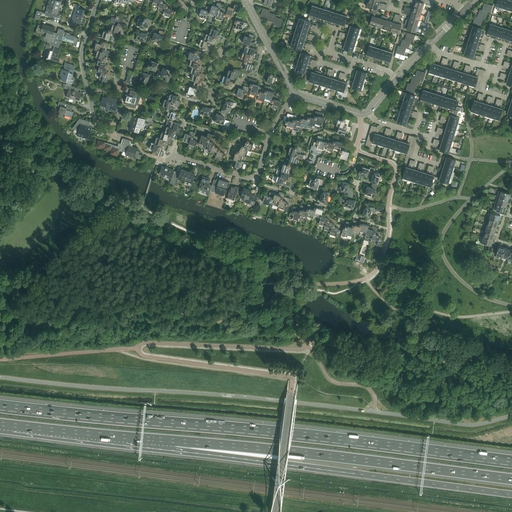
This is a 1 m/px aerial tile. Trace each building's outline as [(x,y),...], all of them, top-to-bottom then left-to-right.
[(59,9),(61,0),(49,0),(49,2),(46,11),(48,11),(47,14),(59,18),(62,10),(59,9)] [(164,11),(166,7),(168,7),(169,6),(170,1),(167,0),(166,0),(166,3),(163,2),(160,2),(159,6),(158,9),(164,11)] [(422,9),(424,3),(422,2),(419,1),(416,0),(414,0),(412,0),(412,2),(413,3),(414,2),(415,3),(414,6),(422,9)] [(507,9),(510,0),(503,0),(502,7),(507,9)] [(377,10),(378,8),(379,8),(379,9),(381,9),(382,6),(368,2),(367,7),(374,9),(377,10)] [(82,24),(86,10),(79,8),(80,5),(74,3),(73,7),(76,8),(72,21),(82,24)] [(221,9),(221,7),(222,4),(219,3),(218,7),(212,5),(211,8),(210,13),(216,15),(218,10),(220,11),(221,9)] [(488,12),(490,13),(492,6),(484,3),(483,7),(483,10),(483,11),(488,12)] [(173,13),(174,11),(176,6),(172,5),(171,8),(168,7),(166,7),(164,11),(163,14),(170,16),(171,12),(173,13)] [(237,11),(238,6),(235,5),(234,8),(228,7),(227,9),(225,16),(232,18),(234,12),(236,13),(237,11)] [(211,8),(208,7),(207,10),(202,9),(202,7),(199,6),(197,11),(200,12),(199,16),(206,18),(207,14),(209,15),(210,13),(211,8)] [(316,17),(319,8),(312,6),(309,14),(307,21),(310,22),(311,16),(312,15),(316,17)] [(421,15),(422,9),(414,6),(413,10),(411,9),(412,9),(410,8),(409,11),(421,15)] [(223,16),(225,16),(227,9),(224,8),(223,12),(220,11),(218,10),(216,15),(215,18),(222,20),(223,16)] [(268,18),(269,12),(270,12),(270,10),(263,8),(261,14),(260,16),(264,17),(265,17),(268,18)] [(329,16),(331,12),(324,9),(320,21),(323,22),(323,20),(323,19),(326,20),(327,16),(329,16)] [(376,26),(378,18),(375,17),(377,10),(374,9),(372,16),(370,24),(370,25),(370,24),(376,26)] [(487,14),(488,12),(483,11),(483,10),(480,10),(478,14),(479,14),(478,17),(475,16),(486,19),(487,14)] [(419,20),(421,15),(409,11),(408,14),(410,14),(411,14),(410,18),(419,20)] [(274,22),(276,17),(277,15),(270,12),(269,12),(268,18),(267,21),(271,22),(271,21),(274,22)] [(331,25),(335,13),(331,12),(329,16),(327,16),(326,20),(330,21),(330,22),(329,22),(329,24),(331,25)] [(341,20),(342,15),(335,13),(331,25),(334,26),(335,24),(334,24),(335,22),(337,23),(338,19),(341,20)] [(123,21),(124,18),(119,16),(117,16),(117,15),(116,15),(115,15),(112,14),(111,16),(112,17),(110,23),(113,24),(117,25),(118,23),(119,20),(123,21)] [(150,24),(152,20),(147,18),(147,19),(145,18),(145,17),(140,15),(139,19),(140,19),(138,25),(141,26),(144,27),(145,28),(147,22),(150,24)] [(247,27),(248,23),(244,22),(239,20),(240,17),(236,15),(235,20),(235,23),(237,23),(235,27),(242,30),(243,26),(247,27)] [(345,24),(347,17),(347,16),(346,17),(342,15),(341,20),(338,19),(337,23),(342,24),(341,26),(348,28),(349,25),(345,24)] [(381,28),(385,16),(382,15),(381,17),(382,17),(382,19),(378,18),(376,26),(381,28)] [(191,33),(190,33),(192,26),(193,26),(193,24),(194,22),(189,20),(186,19),(177,16),(176,19),(175,21),(173,27),(173,29),(171,36),(171,35),(170,37),(170,40),(177,42),(179,43),(187,45),(187,43),(188,43),(188,41),(190,34),(191,33)] [(387,30),(390,21),(386,20),(387,19),(388,17),(385,16),(381,28),(387,30)] [(481,26),(483,19),(486,20),(486,19),(475,16),(474,20),(474,23),(473,23),(481,26)] [(283,19),(276,17),(274,22),(273,25),(277,26),(278,26),(281,27),(280,27),(281,27),(283,19)] [(309,24),(310,22),(307,21),(300,18),(300,19),(298,23),(312,27),(313,25),(311,24),(310,25),(309,24)] [(417,26),(419,20),(410,18),(409,21),(408,21),(408,20),(406,20),(405,22),(417,26)] [(393,32),(396,20),(394,19),(393,21),(393,22),(390,21),(387,30),(393,32)] [(399,34),(401,25),(398,24),(398,23),(399,23),(399,21),(396,20),(393,32),(398,33),(399,34)] [(415,32),(417,26),(405,22),(404,25),(406,26),(407,25),(408,26),(407,29),(415,32)] [(119,33),(120,27),(124,29),(125,25),(120,23),(120,24),(118,23),(117,25),(113,24),(111,30),(109,29),(109,30),(116,32),(119,33)] [(54,46),(57,33),(54,32),(55,28),(43,24),(43,25),(38,24),(36,32),(41,34),(42,31),(47,32),(46,37),(44,37),(43,40),(48,41),(47,43),(50,43),(49,45),(54,46)] [(495,31),(497,26),(490,24),(487,33),(486,36),(489,37),(490,35),(489,35),(490,33),(492,34),(493,30),(495,31)] [(358,34),(360,29),(360,28),(351,26),(349,25),(348,28),(349,28),(350,28),(349,32),(358,34)] [(146,42),(148,34),(143,33),(144,27),(141,26),(139,33),(138,35),(137,34),(136,39),(139,41),(139,40),(146,42)] [(481,32),(482,29),(482,28),(473,26),(472,32),(483,35),(484,32),(482,32),(481,32)] [(498,40),(502,28),(497,26),(495,31),(493,30),(492,34),(497,36),(496,37),(495,39),(498,40)] [(74,41),(73,45),(76,46),(79,39),(76,38),(76,36),(70,35),(71,33),(67,32),(66,33),(64,33),(65,30),(59,28),(54,46),(59,48),(61,40),(66,42),(67,39),(74,41)] [(217,36),(219,31),(211,28),(209,35),(214,36),(213,39),(215,39),(215,40),(220,41),(221,37),(217,36)] [(306,33),(307,31),(297,28),(295,32),(309,37),(310,34),(308,33),(308,34),(306,33)] [(507,34),(508,30),(502,28),(498,40),(501,40),(501,39),(501,38),(501,37),(504,38),(505,34),(507,34)] [(115,35),(116,32),(109,30),(108,32),(104,31),(102,37),(109,40),(111,34),(115,35)] [(162,39),(163,37),(165,32),(161,31),(160,34),(155,33),(155,32),(152,30),(150,35),(153,36),(152,40),(159,42),(158,43),(162,44),(163,39),(162,39)] [(356,40),(358,34),(349,32),(348,35),(347,35),(347,34),(345,34),(344,36),(356,40)] [(482,38),(483,35),(472,32),(470,37),(478,40),(479,37),(481,37),(480,38),(482,38)] [(414,38),(415,35),(407,33),(405,40),(410,42),(413,43),(414,39),(414,38)] [(212,42),(213,39),(214,36),(209,35),(206,34),(204,40),(209,41),(208,44),(210,45),(215,46),(216,43),(212,42)] [(251,44),(251,42),(252,39),(253,39),(254,36),(250,34),(249,37),(245,36),(243,43),(247,44),(246,46),(248,47),(253,48),(254,45),(251,44)] [(354,46),(356,40),(344,36),(343,39),(345,40),(345,39),(347,40),(346,43),(354,46)] [(303,43),(304,40),(294,37),(292,42),(306,46),(307,43),(305,42),(305,43),(303,43)] [(477,43),(478,40),(470,37),(468,43),(480,47),(481,44),(479,43),(479,44),(477,43)] [(207,47),(208,44),(209,41),(204,40),(201,39),(199,46),(200,46),(199,48),(201,48),(202,47),(203,47),(203,49),(205,50),(210,52),(211,48),(207,47)] [(409,49),(410,45),(409,45),(410,42),(405,40),(403,39),(400,46),(409,49)] [(103,49),(104,46),(107,47),(109,44),(104,42),(104,43),(102,42),(101,44),(97,43),(95,49),(98,50),(102,52),(103,49)] [(306,46),(292,42),(291,46),(301,50),(301,49),(302,47),(303,47),(303,48),(305,49),(306,46)] [(139,59),(141,53),(141,51),(142,48),(134,46),(135,46),(133,45),(133,46),(125,43),(124,46),(124,45),(124,47),(122,54),(121,54),(121,56),(119,62),(118,64),(118,66),(123,68),(126,69),(135,72),(136,69),(136,67),(138,61),(139,59)] [(352,51),(354,46),(346,43),(345,46),(343,46),(344,46),(342,45),(341,48),(344,49),(352,52),(353,51),(352,51)] [(479,50),(480,47),(468,43),(466,49),(475,52),(476,48),(477,49),(479,50)] [(59,55),(61,48),(59,48),(54,46),(49,45),(47,44),(45,49),(46,49),(43,57),(47,58),(48,59),(48,58),(59,62),(60,58),(58,57),(58,55),(59,55)] [(375,52),(376,48),(369,46),(370,46),(369,46),(366,54),(367,54),(366,58),(369,58),(369,57),(369,56),(369,55),(371,56),(373,52),(375,52)] [(405,51),(406,48),(408,49),(409,49),(400,46),(398,46),(396,53),(404,56),(405,51)] [(254,54),(256,49),(253,48),(248,47),(246,53),(250,55),(250,57),(252,57),(252,58),(257,59),(258,56),(254,54)] [(377,61),(381,50),(376,48),(375,52),(373,52),(371,56),(376,57),(376,59),(375,58),(374,60),(377,61)] [(103,59),(104,57),(105,54),(109,55),(110,51),(105,50),(103,49),(102,52),(98,50),(96,57),(99,58),(103,59)] [(474,55),(475,52),(466,49),(464,55),(473,58),(473,57),(476,58),(477,55),(475,55),(474,55)] [(201,56),(202,53),(197,51),(192,50),(191,52),(190,52),(189,52),(188,56),(189,56),(188,58),(191,59),(196,61),(197,58),(198,55),(201,56)] [(386,56),(388,52),(381,50),(377,61),(380,62),(381,60),(380,60),(380,59),(383,60),(384,55),(386,56)] [(246,53),(243,52),(241,59),(245,60),(244,62),(247,63),(251,64),(252,64),(253,61),(249,60),(250,57),(250,55),(246,53)] [(390,62),(393,53),(392,53),(388,52),(386,56),(384,55),(383,60),(387,61),(387,62),(386,62),(386,64),(389,65),(390,62)] [(309,59),(310,56),(310,55),(301,53),(299,59),(311,62),(312,59),(310,59),(309,59)] [(105,64),(106,61),(110,62),(111,58),(106,57),(104,57),(103,59),(99,58),(97,64),(100,65),(105,66),(105,64)] [(198,65),(199,62),(202,64),(203,60),(199,58),(198,59),(197,58),(196,61),(191,59),(189,65),(193,66),(197,68),(198,65)] [(156,70),(159,63),(152,61),(152,60),(149,59),(147,64),(148,65),(148,66),(146,73),(149,74),(151,69),(156,70)] [(310,65),(311,62),(299,59),(298,64),(306,67),(307,64),(309,64),(308,65),(310,65)] [(435,73),(437,65),(434,64),(434,63),(435,63),(436,61),(433,60),(432,63),(429,72),(435,73)] [(252,71),(254,65),(252,64),(251,64),(247,63),(245,69),(249,71),(248,73),(250,74),(255,75),(256,72),(252,71)] [(441,75),(444,64),(441,63),(441,65),(441,66),(437,65),(435,73),(441,75)] [(107,71),(107,68),(111,69),(112,66),(107,64),(105,64),(105,66),(100,65),(98,71),(101,72),(106,74),(107,71)] [(305,70),(306,67),(298,64),(296,70),(304,73),(311,75),(312,72),(305,70)] [(446,77),(449,69),(446,68),(446,66),(447,65),(444,64),(441,75),(446,77)] [(199,73),(200,70),(203,71),(205,67),(200,66),(198,65),(197,68),(193,66),(191,73),(194,74),(198,75),(199,73)] [(452,79),(456,67),(453,66),(452,68),(453,68),(452,70),(449,69),(446,77),(452,79)] [(72,79),(72,76),(73,74),(69,72),(71,68),(65,67),(64,69),(62,69),(61,73),(63,73),(61,80),(67,82),(66,85),(71,86),(72,83),(73,80),(72,79)] [(458,81),(460,72),(457,71),(457,70),(458,70),(458,68),(456,67),(452,79),(458,81)] [(171,75),(173,70),(170,69),(169,70),(163,68),(162,72),(159,71),(157,76),(161,77),(161,76),(166,77),(165,81),(169,82),(170,77),(171,75)] [(234,79),(236,74),(240,75),(241,71),(236,69),(236,70),(234,69),(233,71),(229,70),(227,76),(231,78),(234,79)] [(315,83),(319,71),(316,70),(315,72),(316,72),(315,73),(312,72),(311,75),(309,81),(315,83)] [(364,79),(366,73),(358,70),(357,71),(358,71),(356,74),(355,73),(353,72),(353,75),(364,79)] [(423,80),(425,73),(417,70),(416,74),(415,78),(421,79),(421,80),(423,80)] [(463,82),(467,71),(464,70),(464,72),(464,73),(460,72),(458,81),(463,82)] [(106,80),(107,77),(108,75),(112,77),(113,73),(109,71),(108,72),(107,71),(106,74),(101,72),(99,79),(103,80),(103,83),(107,84),(108,81),(106,80)] [(321,84),(323,76),(320,75),(320,74),(321,74),(321,72),(319,71),(315,83),(321,84)] [(469,84),(472,76),(468,75),(469,73),(469,74),(470,72),(467,71),(463,82),(469,84)] [(149,80),(149,78),(150,74),(149,74),(146,73),(143,72),(141,78),(140,78),(139,81),(144,83),(144,82),(146,83),(151,84),(152,81),(149,80)] [(274,84),(277,77),(272,76),(273,74),(271,73),(266,72),(265,75),(269,76),(267,82),(274,84)] [(199,82),(200,80),(201,77),(205,78),(206,74),(201,73),(199,73),(198,75),(194,74),(192,80),(195,81),(199,82)] [(478,78),(479,75),(479,74),(476,73),(475,75),(476,75),(475,77),(472,76),(469,84),(475,86),(476,84),(477,81),(478,78)] [(326,86),(330,75),(327,74),(327,76),(327,77),(323,76),(321,84),(326,86)] [(230,82),(231,78),(227,76),(224,75),(222,82),(221,81),(220,84),(225,86),(227,87),(227,86),(232,88),(233,84),(230,83),(230,82)] [(332,88),(335,80),(331,78),(332,77),(333,75),(330,75),(326,86),(332,88)] [(362,85),(364,80),(364,79),(353,75),(352,78),(354,79),(354,78),(355,79),(354,82),(362,85)] [(338,90),(342,78),(339,77),(338,79),(339,79),(338,81),(335,80),(332,88),(338,90)] [(418,87),(421,80),(421,79),(415,78),(413,77),(411,81),(412,81),(411,84),(418,87)] [(349,87),(350,84),(346,83),(343,82),(343,81),(344,81),(344,79),(342,78),(338,90),(344,92),(343,92),(344,92),(346,86),(349,87)] [(257,93),(259,87),(259,86),(254,84),(255,80),(251,79),(250,84),(250,86),(252,87),(250,94),(256,96),(257,94),(257,93)] [(201,90),(202,84),(206,85),(207,82),(202,80),(202,81),(200,80),(199,82),(195,81),(193,87),(197,89),(201,90)] [(361,90),(362,85),(354,82),(353,85),(352,85),(350,84),(349,87),(352,88),(361,91),(361,90)] [(414,93),(416,86),(418,87),(411,84),(408,83),(407,87),(406,90),(414,93)] [(78,101),(81,93),(77,91),(78,88),(71,86),(66,85),(65,88),(70,90),(68,97),(78,101)] [(196,94),(197,89),(193,87),(190,86),(188,93),(187,92),(186,95),(191,97),(192,97),(193,97),(198,99),(199,95),(196,94)] [(246,94),(247,92),(249,87),(245,86),(244,90),(239,88),(236,96),(243,98),(244,94),(246,94)] [(273,95),(274,92),(269,90),(270,87),(266,86),(265,90),(265,91),(264,92),(264,93),(267,93),(265,98),(264,101),(270,102),(271,100),(273,95)] [(265,98),(267,93),(264,93),(264,92),(261,92),(262,88),(259,87),(257,93),(257,94),(259,95),(258,99),(264,101),(265,98)] [(125,95),(123,103),(126,104),(126,105),(133,107),(136,108),(137,105),(138,105),(142,93),(137,92),(132,90),(130,96),(125,95)] [(428,97),(430,92),(423,90),(420,99),(420,102),(422,103),(423,101),(422,101),(423,100),(425,100),(427,96),(428,97)] [(431,106),(435,94),(430,92),(428,97),(427,96),(425,100),(430,102),(429,103),(428,105),(431,106)] [(414,99),(415,96),(415,95),(406,93),(404,99),(416,102),(417,100),(415,99),(414,99)] [(176,102),(178,96),(170,94),(168,100),(173,102),(172,104),(174,105),(179,107),(180,103),(176,102)] [(440,100),(441,96),(435,94),(431,106),(434,107),(435,105),(434,104),(434,103),(437,104),(438,100),(440,100)] [(278,109),(281,101),(275,99),(277,96),(273,95),(271,100),(270,102),(271,102),(273,103),(272,107),(278,109)] [(443,109),(446,98),(441,96),(440,100),(438,100),(437,104),(441,105),(441,107),(440,106),(440,108),(443,109)] [(125,110),(117,108),(120,101),(111,98),(111,100),(103,97),(101,105),(106,107),(106,109),(116,112),(117,112),(117,115),(123,117),(125,110)] [(452,104),(453,100),(446,98),(443,109),(445,110),(446,108),(445,108),(446,107),(448,108),(450,103),(452,104)] [(476,112),(480,99),(477,98),(476,100),(477,100),(477,101),(474,101),(474,100),(471,111),(476,112)] [(171,107),(172,104),(173,102),(168,100),(165,99),(163,106),(167,107),(166,110),(169,110),(173,112),(175,108),(171,107)] [(415,105),(416,102),(404,99),(403,104),(411,107),(412,104),(413,104),(413,105),(415,105)] [(230,112),(232,106),(233,106),(234,103),(229,101),(228,102),(226,101),(227,101),(222,100),(221,103),(224,104),(222,110),(223,110),(227,111),(230,112)] [(455,110),(458,101),(453,100),(452,104),(450,103),(448,108),(453,109),(451,115),(453,116),(455,110)] [(71,111),(72,105),(59,101),(58,106),(61,107),(59,112),(60,112),(59,116),(64,118),(65,116),(65,115),(72,117),(74,112),(71,111)] [(485,115),(489,102),(486,101),(486,103),(486,104),(484,103),(480,114),(485,115)] [(214,113),(215,108),(212,107),(212,108),(207,107),(208,103),(204,102),(202,107),(203,107),(202,109),(201,109),(200,114),(203,115),(203,114),(210,116),(211,112),(214,113)] [(410,110),(411,107),(403,104),(401,110),(413,114),(413,111),(412,110),(411,111),(410,110)] [(494,118),(498,105),(495,104),(495,106),(495,107),(493,106),(490,117),(494,118)] [(499,120),(501,112),(502,109),(499,108),(500,107),(501,107),(501,105),(498,105),(494,118),(499,119),(499,120)] [(511,107),(510,107),(508,112),(507,111),(502,109),(501,112),(508,114),(511,115),(511,107)] [(174,118),(175,116),(176,112),(173,112),(169,110),(167,117),(171,118),(170,120),(172,121),(177,123),(178,119),(174,118)] [(225,120),(224,119),(225,118),(227,111),(223,110),(222,115),(216,114),(214,121),(220,123),(220,124),(224,125),(225,120)] [(408,119),(409,115),(410,116),(412,117),(413,114),(401,110),(399,116),(408,119)] [(322,125),(324,118),(319,116),(320,112),(316,111),(315,116),(314,118),(317,119),(315,123),(322,125)] [(255,129),(257,124),(259,119),(256,118),(254,117),(254,118),(248,116),(248,115),(246,115),(240,113),(238,112),(238,113),(235,112),(233,119),(232,121),(230,129),(233,130),(234,130),(241,132),(243,133),(249,135),(251,135),(253,136),(255,129)] [(315,116),(312,115),(313,114),(309,112),(307,117),(308,117),(307,119),(309,120),(308,124),(314,126),(315,123),(317,119),(314,118),(315,116)] [(307,119),(304,118),(305,115),(302,114),(300,118),(300,119),(300,121),(302,121),(301,126),(307,128),(308,124),(309,120),(307,119)] [(300,118),(299,117),(298,119),(297,118),(298,116),(294,115),(293,120),(292,122),(295,123),(293,127),(294,127),(293,130),(298,131),(299,129),(300,130),(301,126),(302,121),(300,121),(300,119),(300,118)] [(457,124),(459,118),(453,116),(451,115),(450,115),(450,116),(449,119),(448,118),(446,117),(445,120),(457,124)] [(150,126),(152,118),(147,117),(146,120),(133,116),(131,123),(133,124),(131,130),(138,132),(141,124),(143,125),(143,124),(150,126)] [(292,122),(290,121),(291,117),(287,116),(285,121),(286,121),(285,123),(287,124),(286,128),(293,130),(294,127),(293,127),(295,123),(292,122)] [(406,122),(408,119),(399,116),(397,122),(406,125),(406,124),(409,125),(410,122),(408,122),(406,122)] [(344,125),(345,122),(349,123),(350,120),(345,118),(345,119),(343,118),(342,120),(338,119),(336,125),(339,126),(344,128),(344,125)] [(80,119),(73,127),(79,129),(77,136),(91,140),(93,133),(90,132),(91,127),(89,126),(90,122),(80,119)] [(455,130),(457,124),(445,120),(445,123),(446,124),(447,123),(448,124),(447,127),(455,130)] [(180,123),(177,123),(172,121),(170,127),(175,129),(174,131),(176,132),(180,134),(182,130),(178,129),(180,123)] [(345,135),(347,130),(350,131),(351,127),(346,125),(346,126),(344,125),(344,128),(339,126),(337,133),(345,135)] [(173,134),(174,131),(175,129),(170,127),(167,126),(165,133),(169,134),(169,137),(171,137),(170,137),(175,139),(176,135),(173,134)] [(454,135),(455,130),(447,127),(446,130),(445,130),(445,129),(443,129),(442,132),(454,135)] [(378,144),(381,135),(377,134),(378,133),(379,131),(376,130),(375,133),(374,136),(373,138),(372,141),(372,142),(378,144)] [(193,139),(194,137),(195,133),(192,131),(191,135),(185,133),(183,141),(189,143),(191,139),(193,139)] [(169,134),(165,133),(162,132),(160,138),(164,139),(164,142),(165,142),(165,143),(170,144),(171,141),(168,139),(169,137),(169,134)] [(452,141),(454,135),(442,132),(441,135),(443,135),(444,135),(443,138),(452,141)] [(207,140),(209,141),(210,139),(212,134),(208,133),(207,137),(202,135),(201,138),(199,145),(200,145),(200,146),(205,148),(207,140)] [(384,146),(387,134),(385,133),(384,135),(384,136),(381,135),(378,144),(384,146)] [(389,147),(392,139),(389,138),(389,137),(390,137),(390,135),(387,134),(384,146),(389,147)] [(326,142),(321,140),(322,137),(318,136),(317,140),(317,141),(316,143),(318,143),(317,148),(324,150),(324,148),(326,142)] [(342,145),(342,143),(337,141),(338,137),(334,136),(333,141),(333,143),(335,144),(334,148),(340,150),(341,145),(342,145)] [(164,139),(160,138),(157,137),(155,143),(159,145),(158,147),(160,148),(161,148),(165,150),(166,146),(163,145),(164,142),(164,139)] [(199,145),(201,138),(197,137),(196,140),(193,139),(191,139),(189,143),(188,146),(195,148),(196,144),(199,145)] [(333,143),(330,142),(331,139),(327,137),(326,142),(324,148),(326,148),(326,149),(333,151),(334,148),(335,144),(333,143)] [(395,149),(399,138),(396,137),(395,139),(396,139),(395,140),(392,139),(389,147),(395,149)] [(212,145),(215,146),(215,144),(216,144),(217,139),(213,138),(212,142),(209,141),(207,140),(205,148),(204,150),(205,151),(210,153),(212,145)] [(251,151),(253,144),(249,143),(250,141),(248,140),(243,138),(242,142),(245,143),(245,146),(244,148),(248,150),(251,151)] [(401,151),(404,143),(400,141),(401,140),(402,139),(399,138),(395,149),(401,151)] [(450,147),(452,141),(443,138),(442,142),(441,141),(439,140),(438,143),(450,147)] [(121,144),(125,145),(123,151),(127,153),(126,155),(135,157),(140,159),(142,155),(139,154),(139,151),(136,151),(137,148),(132,146),(133,144),(132,144),(131,143),(130,143),(130,142),(131,141),(123,139),(121,143),(121,144)] [(410,145),(410,142),(411,141),(407,140),(407,142),(407,144),(404,143),(401,151),(407,153),(408,150),(409,147),(410,145)] [(123,152),(123,151),(125,145),(121,144),(119,143),(118,146),(104,142),(104,143),(98,141),(96,147),(103,149),(103,148),(105,148),(105,149),(110,151),(110,150),(112,150),(110,154),(117,156),(119,151),(123,152)] [(160,151),(161,148),(160,148),(158,147),(159,145),(155,143),(152,142),(150,149),(154,150),(153,152),(155,153),(155,155),(155,154),(158,155),(157,156),(159,156),(160,156),(162,156),(164,152),(160,151)] [(220,151),(221,149),(222,144),(219,143),(218,147),(215,146),(212,145),(210,153),(216,155),(218,150),(220,151)] [(448,153),(450,147),(438,143),(437,146),(439,147),(439,146),(441,147),(440,150),(448,153)] [(246,156),(248,150),(244,148),(245,146),(243,145),(238,144),(237,147),(240,148),(239,151),(239,154),(243,155),(246,156)] [(347,159),(349,152),(344,150),(345,146),(342,145),(341,145),(340,150),(339,152),(342,153),(340,157),(347,159)] [(296,156),(297,153),(298,150),(301,151),(302,148),(298,146),(297,146),(295,146),(295,148),(290,147),(288,153),(291,154),(296,156)] [(225,157),(226,154),(228,150),(224,148),(223,152),(220,151),(218,150),(216,155),(215,158),(222,160),(223,156),(225,157)] [(241,161),(243,155),(239,154),(239,151),(237,151),(238,150),(233,149),(232,153),(235,154),(234,159),(237,160),(241,161)] [(297,163),(299,157),(302,159),(304,155),(299,153),(299,154),(297,153),(296,156),(291,154),(290,161),(297,163)] [(453,167),(455,160),(447,157),(444,156),(443,159),(445,160),(445,159),(446,160),(445,162),(450,164),(449,166),(453,167)] [(339,174),(340,171),(342,164),(339,164),(339,163),(338,163),(337,163),(331,161),(329,160),(329,161),(323,158),(321,158),(319,157),(316,165),(315,166),(316,167),(315,168),(313,174),(315,175),(317,176),(317,175),(324,177),(324,178),(326,178),(332,180),(334,181),(334,180),(336,181),(339,174)] [(244,162),(241,161),(237,160),(235,165),(232,164),(230,168),(235,169),(237,170),(238,167),(242,169),(244,162)] [(452,172),(453,167),(449,166),(450,164),(445,162),(444,167),(443,166),(441,165),(440,168),(452,172)] [(289,172),(291,167),(294,168),(296,165),(291,163),(288,163),(288,165),(284,164),(281,170),(289,173),(289,172)] [(368,174),(370,169),(363,167),(363,166),(360,165),(359,170),(359,171),(359,173),(359,172),(357,177),(361,178),(362,175),(367,176),(368,174)] [(408,179),(412,166),(409,165),(408,167),(409,167),(408,168),(406,167),(403,178),(408,179)] [(177,174),(177,172),(174,171),(174,170),(162,166),(160,171),(160,173),(159,175),(171,179),(170,183),(173,184),(177,174)] [(381,177),(382,174),(377,172),(376,173),(374,173),(375,172),(372,171),(373,168),(370,167),(370,169),(368,174),(372,176),(371,181),(374,182),(378,183),(380,177),(381,177)] [(417,182),(421,168),(418,168),(417,169),(418,170),(418,171),(415,170),(412,180),(417,182)] [(450,178),(452,172),(440,168),(439,171),(441,172),(441,171),(443,171),(442,174),(446,175),(445,177),(450,178)] [(185,181),(188,171),(181,169),(180,175),(177,174),(173,184),(177,186),(179,182),(180,183),(181,179),(185,181)] [(288,178),(290,173),(289,172),(289,173),(281,170),(280,170),(278,176),(285,178),(284,180),(286,181),(289,182),(291,183),(292,179),(288,178)] [(426,185),(430,171),(427,170),(427,172),(427,174),(424,173),(421,183),(426,185)] [(196,180),(193,179),(195,173),(188,171),(185,181),(189,182),(188,185),(190,186),(189,189),(193,190),(197,178),(196,180)] [(431,186),(433,179),(434,176),(431,175),(432,174),(433,172),(430,171),(426,185),(430,186),(431,186)] [(448,183),(450,178),(445,177),(446,175),(442,174),(440,178),(439,178),(434,176),(433,179),(440,181),(439,181),(448,183)] [(286,181),(284,180),(285,178),(278,176),(277,175),(275,182),(280,183),(279,186),(281,186),(281,187),(286,188),(287,185),(288,185),(289,182),(286,181)] [(317,188),(319,183),(322,184),(324,180),(319,178),(319,179),(317,178),(317,177),(312,176),(311,179),(312,179),(310,186),(317,188)] [(209,184),(210,179),(202,177),(199,187),(200,188),(200,190),(206,192),(206,193),(208,193),(207,196),(209,196),(212,185),(213,185),(212,185),(209,184)] [(224,196),(227,186),(229,186),(230,182),(220,179),(219,179),(217,179),(217,180),(214,179),(213,185),(212,185),(217,187),(215,193),(221,194),(221,195),(224,196)] [(348,189),(349,183),(342,181),(340,187),(339,187),(338,191),(343,192),(343,191),(345,192),(348,193),(352,194),(353,190),(348,189)] [(375,192),(376,190),(378,183),(374,182),(373,188),(367,186),(368,185),(364,184),(363,189),(366,190),(365,194),(371,196),(374,198),(376,193),(375,192)] [(238,196),(241,188),(235,186),(235,187),(231,186),(227,199),(228,198),(234,200),(233,201),(234,201),(236,194),(239,195),(238,196)] [(254,205),(257,196),(253,195),(250,194),(251,190),(244,188),(241,197),(245,198),(244,202),(254,205)] [(327,202),(329,196),(330,196),(331,193),(326,191),(325,192),(323,192),(324,191),(319,190),(317,194),(321,195),(319,200),(327,202)] [(508,200),(510,194),(499,190),(497,196),(495,195),(495,196),(508,200)] [(273,201),(275,194),(271,192),(270,196),(265,194),(265,193),(262,192),(261,197),(264,198),(263,202),(269,204),(270,200),(273,201)] [(280,199),(282,200),(283,198),(285,193),(281,192),(280,196),(275,194),(273,201),(272,202),(279,204),(280,199)] [(353,209),(356,201),(350,199),(352,194),(348,193),(346,199),(346,200),(346,201),(345,201),(343,206),(347,207),(353,209)] [(506,206),(508,200),(495,196),(497,197),(495,203),(506,206)] [(289,205),(288,205),(288,203),(289,203),(290,198),(287,197),(285,201),(282,200),(280,199),(279,204),(278,207),(284,209),(284,210),(288,211),(289,205)] [(321,217),(321,215),(323,209),(318,207),(319,204),(315,203),(314,208),(314,210),(316,210),(315,215),(321,217)] [(504,212),(506,206),(495,203),(493,208),(491,208),(504,212)] [(316,210),(314,210),(311,209),(312,205),(308,204),(307,209),(306,211),(309,212),(307,216),(314,218),(315,215),(316,210)] [(370,217),(372,211),(373,208),(368,206),(368,207),(366,206),(360,204),(359,208),(364,209),(362,215),(370,217)] [(307,216),(309,212),(306,211),(303,210),(305,206),(301,205),(299,210),(300,210),(299,212),(302,213),(300,217),(306,219),(307,216)] [(302,213),(299,212),(296,211),(297,207),(294,206),(292,211),(292,213),(290,213),(289,218),(292,219),(292,218),(299,220),(300,217),(302,213)] [(498,221),(500,215),(489,212),(491,213),(489,219),(498,221)] [(329,221),(330,219),(330,220),(332,215),(328,214),(327,217),(321,215),(321,217),(319,223),(325,225),(327,221),(329,221)] [(331,230),(332,226),(334,227),(335,225),(337,220),(333,219),(332,222),(329,221),(327,221),(325,225),(324,228),(331,230)] [(368,229),(369,226),(369,225),(364,224),(365,220),(361,219),(359,224),(360,224),(359,226),(361,227),(360,231),(366,233),(368,229)] [(496,227),(498,221),(489,219),(487,224),(485,224),(496,227)] [(360,231),(361,227),(359,226),(356,225),(357,221),(354,220),(352,225),(353,225),(352,227),(354,228),(353,232),(359,234),(360,231)] [(353,232),(354,228),(352,227),(349,226),(350,222),(346,221),(345,226),(345,228),(343,228),(341,235),(347,237),(348,234),(352,235),(353,232)] [(339,238),(341,232),(342,230),(341,230),(342,225),(338,224),(337,227),(334,227),(332,226),(331,230),(330,233),(336,235),(335,237),(339,238)] [(495,234),(496,227),(485,224),(487,225),(485,231),(495,234)] [(376,233),(377,231),(378,228),(374,227),(374,228),(369,226),(368,229),(366,233),(365,236),(372,238),(373,234),(375,234),(376,232),(376,233)] [(493,239),(495,234),(485,231),(484,236),(482,236),(481,236),(493,239)] [(381,240),(382,238),(383,233),(379,232),(378,235),(375,234),(373,234),(372,238),(371,241),(377,243),(377,244),(381,245),(381,244),(382,244),(382,243),(383,240),(381,240)] [(491,246),(493,239),(481,236),(483,237),(481,243),(491,246)] [(501,259),(505,248),(499,246),(495,257),(496,257),(497,255),(502,257),(501,259)] [(508,261),(511,250),(505,248),(501,259),(502,259),(503,257),(508,259),(507,261),(508,261)]
